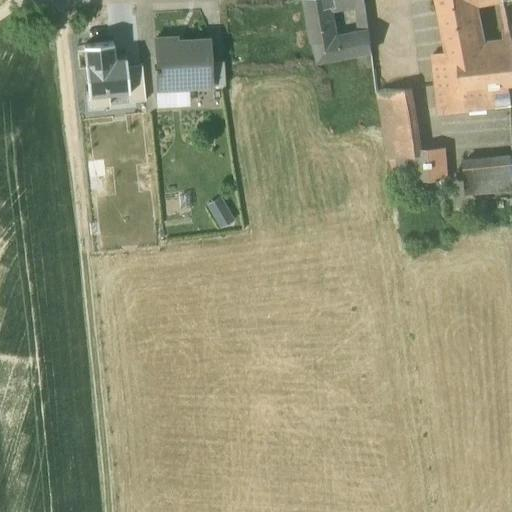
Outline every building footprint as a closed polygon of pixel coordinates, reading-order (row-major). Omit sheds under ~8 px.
[(334,0),(303,0),(308,30),(314,45),(324,43),(324,39),(332,38),(327,9),(335,9),(334,0)] [(363,0),(334,0),(335,9),(355,6),(364,5),(363,0)] [(455,4),(439,7),(449,58),(457,57),(482,54),(473,2),(455,4)] [(364,5),(355,6),(358,29),(367,28),(364,5)] [(332,38),(324,39),(324,43),(327,61),(371,54),(368,32),(332,38)] [(211,40),(176,43),(176,38),(155,40),(157,67),(154,67),(155,72),(156,72),(157,90),(214,87),(213,63),(211,40)] [(511,45),(511,40),(502,42),(503,52),(511,50),(511,45)] [(88,96),(129,92),(126,66),(125,57),(115,58),(114,42),(83,45),(88,96)] [(324,43),(314,45),(317,63),(327,61),(324,43)] [(482,54),(457,57),(461,90),(511,85),(511,50),(503,52),(482,54)] [(449,61),(433,63),(437,93),(461,90),(457,57),(449,58),(449,61)] [(224,63),(213,63),(214,87),(227,86),(225,77),(224,63)] [(130,102),(145,101),(142,65),(126,66),(129,92),(130,102)] [(410,89),(378,93),(387,159),(414,155),(413,154),(420,153),(410,89)] [(461,90),(437,93),(439,114),(465,111),(461,90)] [(442,150),(427,152),(428,175),(432,174),(432,181),(445,181),(442,150)] [(420,153),(413,154),(414,155),(414,176),(428,175),(427,152),(420,153)] [(511,165),(511,158),(463,162),(465,195),(511,191),(511,165)] [(445,181),(432,181),(433,197),(445,197),(445,181)] [(220,195),(206,202),(218,226),(233,218),(220,195)]
